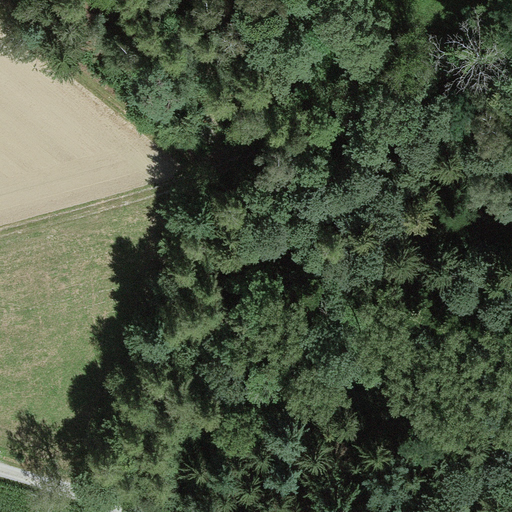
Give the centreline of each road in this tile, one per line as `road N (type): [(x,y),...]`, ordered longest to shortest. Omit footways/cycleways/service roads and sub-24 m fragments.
road 1 (track): [(0,229),(223,167),(511,36)]
road 2 (track): [(0,470),(132,509)]
